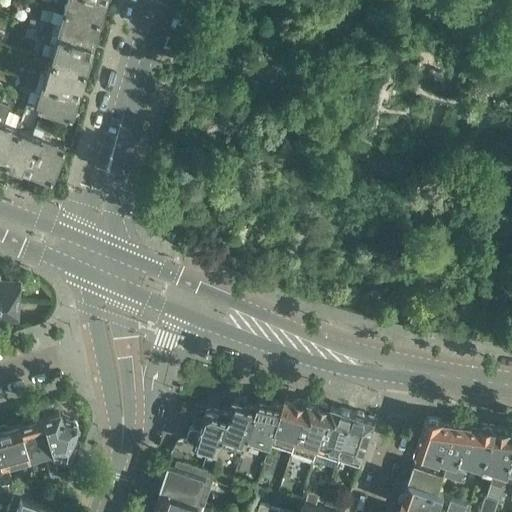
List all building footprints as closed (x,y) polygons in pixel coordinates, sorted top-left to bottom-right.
[(63,0),(61,10),(98,20),(103,0),(63,0)] [(52,33),(54,34),(91,44),(98,20),(61,10),(57,24),(54,23),(54,25),(30,17),(27,26),(39,30),(52,33)] [(52,33),(39,30),(37,38),(49,41),(52,33)] [(55,34),(48,58),(84,68),(91,44),(54,34),(55,34)] [(26,77),(40,81),(77,92),(84,68),(48,58),(44,72),(40,71),(40,73),(28,69),(26,77)] [(18,82),(24,84),(23,85),(40,90),(35,106),(70,116),(77,92),(40,81),(26,77),(20,75),(18,82)] [(2,97),(0,100),(0,158),(3,160),(17,125),(4,120),(11,101),(2,97)] [(17,125),(3,160),(25,169),(46,120),(39,116),(34,127),(32,131),(17,125)] [(46,120),(25,169),(49,179),(63,146),(48,140),(50,134),(54,123),(46,120)] [(0,297),(16,299),(16,295),(18,294),(19,288),(17,287),(17,280),(0,279),(0,297)] [(17,302),(16,299),(0,297),(0,316),(15,317),(16,310),(18,309),(18,303),(17,302)] [(260,397),(258,404),(246,441),(269,448),(271,441),(271,439),(274,432),(283,402),(273,400),(271,396),(266,395),(263,397),(260,397)] [(232,409),(224,434),(220,444),(243,451),(246,441),(258,404),(248,402),(246,398),(240,397),(237,399),(234,399),(231,409),(232,409)] [(283,402),(274,432),(271,439),(271,441),(293,448),(296,439),(308,401),(299,398),(295,401),(285,397),(283,402)] [(308,401),(296,439),(293,448),(295,449),(294,452),(299,454),(300,451),(315,455),(317,448),(318,446),(319,441),(330,407),(328,406),(327,403),(322,401),(319,403),(308,400),(308,401)] [(319,441),(318,446),(317,448),(339,455),(341,448),(353,410),(339,405),(338,408),(331,405),(330,407),(319,441)] [(196,439),(195,444),(209,448),(203,465),(212,468),(216,457),(218,451),(220,444),(224,434),(232,409),(231,409),(230,410),(222,408),(221,412),(211,409),(204,412),(200,428),(193,426),(190,428),(188,433),(189,437),(195,439),(196,439)] [(353,410),(341,448),(339,455),(360,462),(362,455),(363,456),(376,418),(365,414),(364,411),(359,410),(356,411),(353,410)] [(59,411),(41,416),(51,451),(52,453),(58,451),(62,452),(64,450),(75,453),(78,441),(74,440),(77,426),(77,424),(74,419),(72,418),(60,414),(59,411)] [(427,415),(416,448),(441,457),(442,453),(449,456),(457,458),(461,444),(453,441),(456,434),(448,431),(452,419),(427,415)] [(21,422),(18,423),(29,457),(51,451),(41,416),(31,419),(28,417),(23,419),(21,422)] [(453,441),(461,444),(457,458),(449,456),(444,473),(462,479),(467,464),(470,456),(484,462),(484,461),(496,425),(480,423),(452,419),(448,431),(456,434),(453,441)] [(0,446),(5,464),(29,457),(18,423),(8,426),(5,424),(0,425),(0,446)] [(511,426),(496,425),(484,461),(496,465),(480,511),(493,511),(494,509),(509,468),(511,457),(511,426)] [(265,461),(273,463),(277,450),(269,448),(265,461)] [(182,452),(173,449),(170,454),(172,455),(180,458),(180,457),(182,452)] [(226,473),(233,475),(234,476),(238,464),(230,461),(226,473)] [(163,484),(162,487),(205,502),(214,477),(207,475),(207,474),(170,462),(166,474),(163,475),(161,481),(163,484)] [(409,479),(438,489),(444,473),(436,470),(414,462),(409,479)] [(58,471),(61,483),(65,484),(69,472),(64,469),(63,470),(58,471)] [(216,470),(214,477),(230,483),(233,475),(226,473),(216,470)] [(52,485),(61,483),(58,471),(57,472),(49,473),(52,485)] [(22,488),(36,484),(34,476),(20,481),(22,488)] [(402,500),(399,506),(418,511),(446,511),(448,507),(462,511),(466,511),(471,500),(444,491),(438,489),(409,479),(406,489),(405,489),(400,497),(401,499),(402,500)] [(0,484),(1,489),(13,489),(10,480),(0,481),(0,484)] [(154,511),(157,511),(201,511),(205,502),(162,487),(158,498),(155,499),(153,505),(155,508),(154,511)] [(323,494),(308,489),(305,498),(320,503),(323,494)] [(324,501),(345,508),(349,496),(328,489),(324,501)] [(0,511),(1,511),(54,511),(55,511),(54,508),(57,498),(42,493),(40,500),(20,492),(20,493),(12,493),(7,506),(0,503),(0,511)] [(261,511),(342,511),(304,499),(300,511),(295,511),(292,511),(260,501),(257,510),(261,511)]
